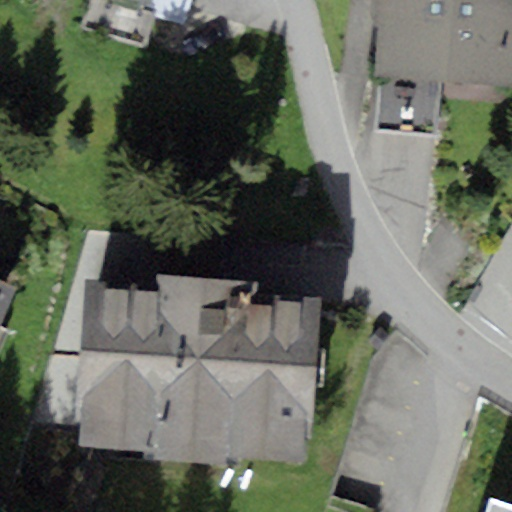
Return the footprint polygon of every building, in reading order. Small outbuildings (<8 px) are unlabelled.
[(511,88),(511,0),(375,0),(372,84),(382,84),(438,86),(511,88)] [(433,137),(438,86),(382,84),(376,132),(433,137)] [(319,299),(260,295),(261,285),(154,278),(154,289),(88,284),(78,447),(143,451),(143,459),(226,464),(227,456),(308,461),(319,299)] [(0,323),(14,290),(0,283),(0,323)] [(511,511),(511,507),(491,501),(487,511),(511,511)]
